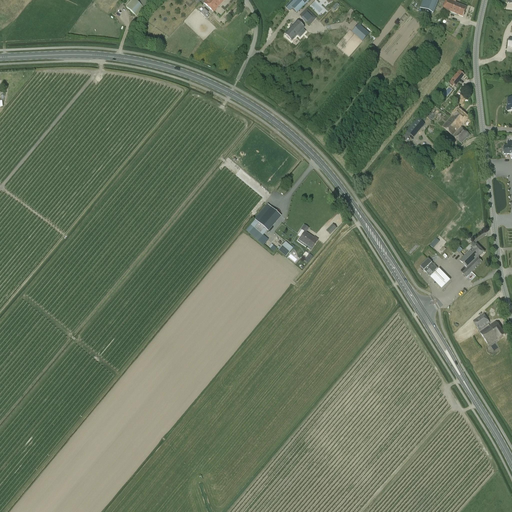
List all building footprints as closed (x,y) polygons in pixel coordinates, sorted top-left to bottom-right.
[(148,3),(143,0),(133,0),(134,0),(133,0),(132,0),(125,8),(136,17),(144,9),(148,3)] [(206,0),(203,3),(213,12),(224,0),(206,0)] [(310,0),(298,0),(290,8),(297,14),(303,7),(310,0)] [(434,14),(438,0),(427,0),(424,10),(434,14)] [(445,11),(463,17),(467,8),(455,3),(456,0),(447,0),(449,1),(445,11)] [(204,9),(204,10),(201,8),(200,9),(199,8),(197,10),(200,14),(204,18),(204,17),(206,19),(210,16),(208,14),(208,13),(204,9)] [(316,19),(306,9),(299,16),(309,26),(316,19)] [(296,22),(284,35),(291,42),(304,29),(296,22)] [(362,41),(369,34),(358,24),(352,32),(362,41)] [(452,87),(454,86),(455,87),(465,75),(459,71),(448,84),(452,87)] [(450,118),(460,127),(463,125),(468,119),(457,110),(452,116),(450,118)] [(418,118),(407,132),(401,139),(404,142),(405,141),(406,141),(411,135),(413,137),(424,124),(418,118)] [(467,139),(470,136),(460,127),(450,118),(442,127),(461,144),(467,138),(467,139)] [(507,146),(504,146),(504,147),(502,148),(502,152),(504,153),(504,155),(511,155),(511,159),(511,158),(511,141),(507,142),(507,146)] [(246,232),(258,242),(267,231),(267,232),(280,216),(270,208),(257,223),(255,221),(246,232)] [(333,224),(326,231),(330,236),(337,229),(333,224)] [(318,240),(314,238),(314,239),(306,233),(309,229),(304,225),(300,230),(304,233),(299,240),(312,249),(318,240)] [(433,249),(440,242),(436,239),(430,246),(433,249)] [(293,249),(285,242),(278,251),(286,257),(293,249)] [(476,244),(460,261),(467,268),(462,273),(466,278),(482,262),(478,258),(479,256),(480,257),(485,253),(476,244)] [(307,263),(312,257),(309,254),(304,261),(307,263)] [(431,262),(428,259),(420,267),(423,270),(431,262)] [(431,275),(437,268),(431,262),(423,270),(429,276),(431,275)] [(431,278),(431,279),(442,290),(451,282),(439,270),(434,275),(432,274),(429,276),(431,278)] [(480,333),(489,345),(497,339),(498,340),(505,335),(496,322),(489,326),(488,324),(490,323),(483,313),(472,322),(479,331),(480,333)]
